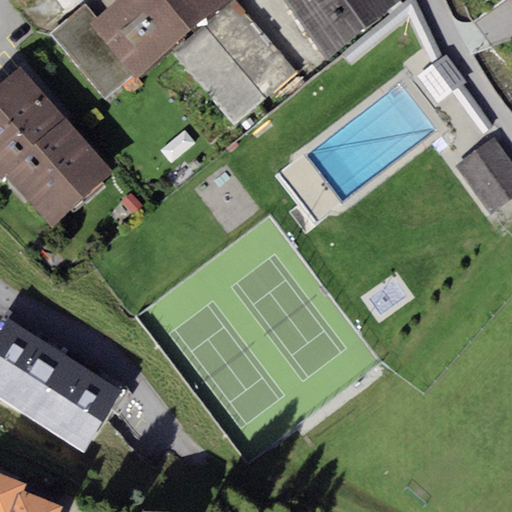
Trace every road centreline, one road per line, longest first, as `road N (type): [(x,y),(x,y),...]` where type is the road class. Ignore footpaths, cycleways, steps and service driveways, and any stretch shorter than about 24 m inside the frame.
road 1 (residential): [(167,427),(78,341),(0,289)]
road 2 (residential): [(511,135),(462,69),(430,0)]
